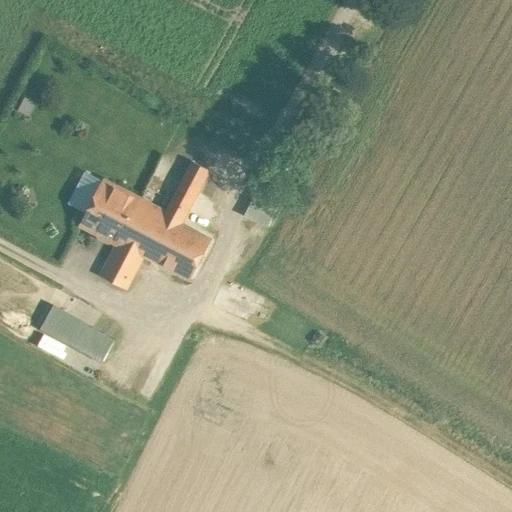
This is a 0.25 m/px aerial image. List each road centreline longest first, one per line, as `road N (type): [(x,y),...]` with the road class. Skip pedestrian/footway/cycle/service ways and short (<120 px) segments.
road 1 (track): [(511,476),(292,346),(182,300)]
road 2 (track): [(182,300),(140,303),(52,269),(0,238)]
